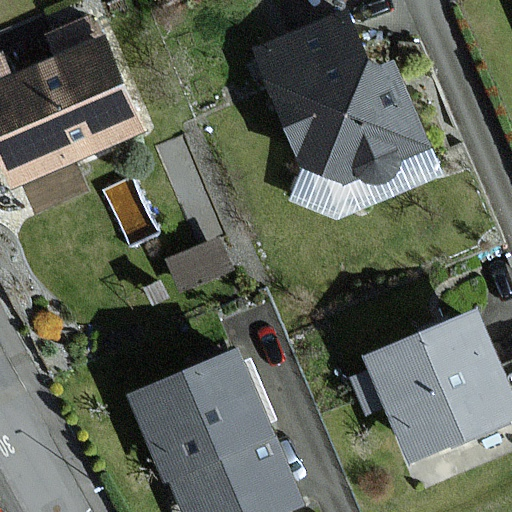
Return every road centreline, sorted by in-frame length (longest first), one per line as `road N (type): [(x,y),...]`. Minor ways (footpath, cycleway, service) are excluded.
road 1 (residential): [(511,211),(425,0)]
road 2 (residential): [(0,386),(69,511)]
